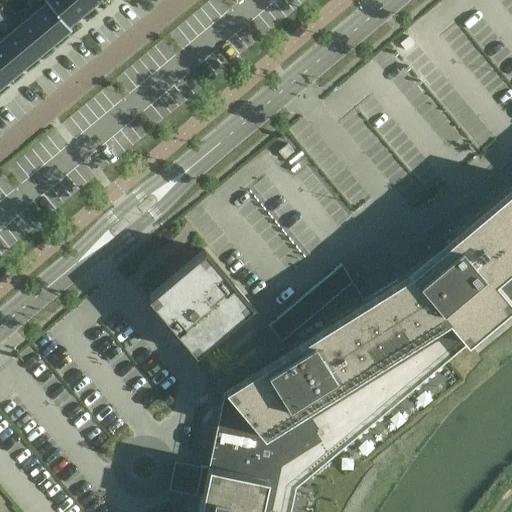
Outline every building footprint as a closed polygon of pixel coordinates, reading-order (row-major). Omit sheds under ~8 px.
[(45,0),(32,11),(56,41),(71,28),(68,26),(47,0),(45,0)] [(47,0),(68,26),(84,13),(73,0),(47,0)] [(73,0),(84,13),(99,0),(73,0)] [(41,53),(56,41),(32,11),(17,24),(41,53)] [(2,36),(26,65),(41,53),(17,24),(2,36)] [(0,37),(0,63),(11,78),(26,65),(2,36),(0,37)] [(413,42),(408,36),(400,42),(406,49),(413,42)] [(0,87),(11,78),(0,63),(0,87)] [(290,511),(295,487),(511,305),(511,191),(412,274),(266,361),(233,321),(252,306),(204,249),(147,297),(195,354),(214,337),(246,375),(224,387),(198,511),(290,511)]
